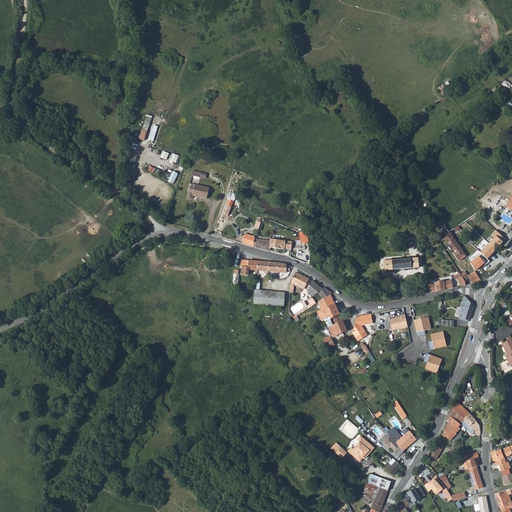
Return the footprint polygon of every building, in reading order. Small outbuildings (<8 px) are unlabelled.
[(148,132),(153,135),(157,126),(152,124),(148,132)] [(163,150),(161,157),(167,159),(169,153),(163,150)] [(173,154),(169,163),(175,165),(179,156),(173,154)] [(174,170),(169,181),(174,183),(179,173),(174,170)] [(206,178),(207,172),(193,171),(192,180),(200,181),(200,177),(206,178)] [(191,192),(195,194),(195,196),(208,200),(211,190),(198,185),(198,187),(193,186),(191,192)] [(228,199),(235,200),(237,192),(229,191),(228,199)] [(222,214),(227,216),(230,203),(226,202),(222,214)] [(428,213),(434,223),(439,219),(433,210),(428,213)] [(433,223),(442,237),(448,232),(439,219),(434,223),(433,223)] [(480,253),(482,255),(487,260),(506,240),(496,231),(492,235),(495,238),(480,253)] [(438,239),(438,241),(443,238),(447,243),(448,243),(455,254),(454,255),(458,261),(465,257),(462,253),(448,232),(442,237),(438,239)] [(246,244),(270,251),(270,248),(270,242),(254,240),(255,236),(248,235),(246,244)] [(270,248),(276,248),(280,249),(280,248),(292,249),(292,242),(278,241),(271,240),(270,242),(270,248)] [(482,255),(471,264),(476,271),(489,262),(487,260),(482,255)] [(386,262),(387,271),(420,267),(419,258),(386,262)] [(241,275),(248,276),(248,269),(249,261),(241,260),(240,267),(242,267),(241,275)] [(248,269),(257,270),(258,261),(249,261),(248,269)] [(257,270),(268,271),(269,262),(258,261),(257,270)] [(268,271),(278,272),(278,264),(269,262),(268,271)] [(278,264),(278,272),(286,273),(286,271),(289,271),(289,266),(288,265),(278,264)] [(481,281),(476,271),(468,276),(471,280),(473,284),(481,281)] [(290,290),(294,291),(294,284),(304,289),(309,279),(296,272),(292,281),(291,282),(290,290)] [(460,273),(454,275),(455,279),(459,278),(461,286),(466,285),(466,283),(465,281),(462,277),(460,273)] [(465,281),(466,283),(471,280),(468,276),(467,273),(462,277),(465,281)] [(429,284),(430,293),(452,288),(451,280),(429,284)] [(306,290),(312,297),(318,293),(318,292),(323,289),(312,282),(306,290)] [(318,292),(323,298),(330,294),(332,293),(325,287),(323,289),(318,292)] [(254,303),(283,306),(284,293),(255,290),(254,303)] [(318,301),(322,309),(327,307),(327,308),(335,304),(330,294),(323,298),(318,301)] [(467,325),(473,306),(468,300),(464,296),(463,301),(461,308),(462,308),(459,319),(458,322),(467,325)] [(324,319),(330,317),(331,319),(339,314),(335,304),(327,308),(324,310),(324,311),(321,312),(324,319)] [(324,319),(328,327),(343,321),(339,314),(331,319),(330,317),(324,319)] [(353,332),(358,340),(368,334),(361,324),(372,322),(371,317),(373,317),(372,314),(358,317),(353,332)] [(400,318),(390,321),(393,332),(408,328),(405,315),(400,317),(400,318)] [(428,317),(414,320),(417,336),(422,335),(421,332),(424,331),(431,330),(428,317)] [(439,317),(440,326),(456,328),(457,322),(446,321),(446,318),(439,317)] [(328,327),(333,337),(346,331),(347,331),(343,321),(328,327)] [(431,345),(432,350),(448,347),(445,332),(432,335),(434,341),(434,344),(431,345)] [(511,343),(509,338),(503,341),(504,343),(501,345),(507,357),(505,358),(508,363),(501,366),(505,374),(511,370),(511,369),(511,367),(511,343)] [(332,339),(325,343),(329,349),(335,344),(332,339)] [(361,344),(367,353),(370,351),(366,345),(366,346),(363,343),(361,344)] [(428,363),(426,369),(437,374),(443,360),(427,354),(426,359),(429,360),(428,363)] [(393,403),(404,419),(408,416),(397,400),(393,403)] [(450,414),(451,415),(460,424),(468,416),(471,414),(470,412),(458,403),(450,414)] [(460,424),(461,425),(459,427),(460,428),(463,425),(466,427),(472,437),(476,434),(473,430),(470,426),(476,422),(471,414),(468,416),(460,424)] [(451,415),(448,419),(450,422),(447,426),(448,426),(445,430),(448,433),(446,435),(451,439),(457,433),(457,432),(460,428),(459,427),(461,425),(460,424),(451,415)] [(470,426),(473,430),(476,434),(477,436),(481,436),(481,432),(480,432),(479,427),(480,426),(476,422),(470,426)] [(397,442),(403,450),(409,444),(410,445),(417,439),(410,431),(397,442)] [(389,433),(381,441),(383,444),(384,443),(390,449),(392,447),(396,453),(398,451),(401,455),(405,452),(404,451),(403,450),(397,442),(389,433)] [(352,447),(349,451),(361,461),(365,457),(364,456),(367,452),(368,453),(374,445),(361,435),(358,439),(360,441),(354,448),(352,447)] [(446,448),(443,447),(445,444),(439,440),(432,455),(437,458),(441,450),(444,452),(446,448)] [(348,453),(336,443),(331,449),(342,459),(348,453)] [(375,447),(374,445),(368,453),(367,452),(364,456),(365,457),(366,458),(375,447)] [(511,445),(491,452),(494,460),(498,459),(507,456),(511,454),(511,445)] [(467,460),(469,469),(477,466),(480,465),(478,457),(479,456),(478,451),(476,452),(477,452),(471,454),(473,459),(467,460)] [(498,459),(499,464),(501,464),(504,471),(511,467),(511,464),(510,460),(508,461),(507,456),(498,459)] [(397,461),(393,465),(390,463),(385,468),(393,475),(402,465),(397,461)] [(469,469),(476,490),(484,487),(477,466),(469,469)] [(363,494),(371,500),(374,503),(379,493),(374,491),(376,486),(388,490),(392,482),(370,474),(363,494)] [(431,481),(428,484),(437,494),(442,489),(450,501),(454,498),(447,488),(436,476),(433,478),(434,480),(431,482),(431,481)] [(372,509),(380,511),(384,502),(388,490),(376,486),(374,491),(379,493),(374,503),(372,509)] [(404,497),(405,498),(410,504),(414,502),(415,504),(416,504),(421,501),(424,507),(427,505),(429,504),(420,486),(415,489),(408,493),(409,493),(404,497)] [(511,489),(496,494),(500,506),(511,502),(508,494),(511,492),(511,489)] [(358,494),(357,495),(367,505),(371,500),(363,494),(360,491),(358,494)] [(454,497),(456,501),(465,498),(467,497),(466,492),(454,497)] [(490,511),(487,496),(479,498),(481,511),(478,511),(490,511)] [(398,504),(403,511),(405,509),(409,506),(411,508),(415,504),(414,502),(410,504),(405,498),(398,504)] [(500,506),(501,509),(502,511),(511,511),(510,507),(511,506),(511,501),(511,502),(500,506)]
